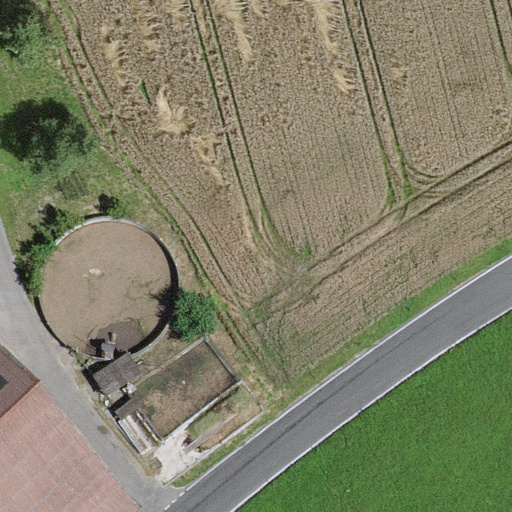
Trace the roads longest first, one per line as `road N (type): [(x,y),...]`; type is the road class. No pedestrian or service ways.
road 1 (unclassified): [(511,282),(356,387),(199,511)]
road 2 (unclassified): [(153,511),(51,372),(0,258)]
